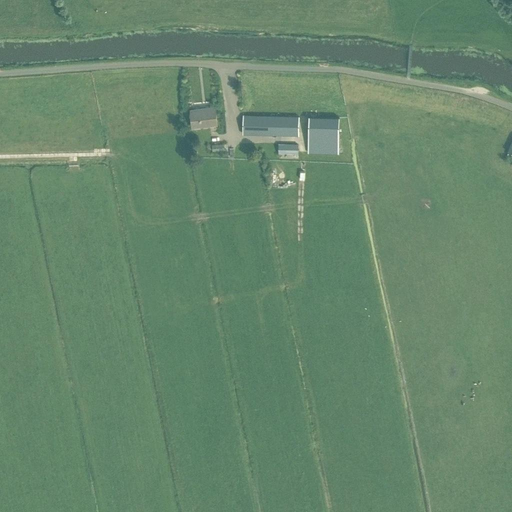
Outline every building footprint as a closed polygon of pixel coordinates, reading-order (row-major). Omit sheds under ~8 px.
[(511,12),(511,2),(500,3),(501,13),(511,12)] [(192,126),(217,123),(215,106),(191,109),(192,126)] [(243,115),(243,133),(299,134),(299,116),(243,115)] [(338,152),(339,117),(309,116),(308,151),(338,152)] [(511,165),(511,164),(511,142),(503,161),(511,165)] [(279,145),(279,153),(298,153),(298,145),(279,145)]
